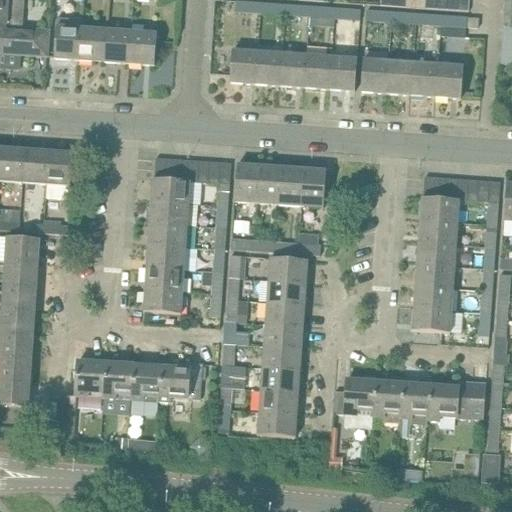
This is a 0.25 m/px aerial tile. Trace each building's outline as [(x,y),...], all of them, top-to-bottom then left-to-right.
[(0,0),(0,54),(47,58),(49,32),(22,30),(24,0),(0,0)] [(404,8),(404,0),(380,0),(381,7),(404,8)] [(425,10),(425,0),(404,0),(404,8),(425,10)] [(436,10),(436,0),(425,0),(425,10),(436,10)] [(447,11),(447,0),(436,0),(436,10),(447,11)] [(447,0),(447,11),(457,12),(458,0),(447,0)] [(469,0),(458,0),(457,12),(469,13),(469,0)] [(511,29),(511,0),(505,0),(503,29),(511,29)] [(259,22),(260,16),(261,5),(236,3),(235,13),(256,14),(256,22),(259,22)] [(260,16),(285,17),(286,6),(261,5),(260,16)] [(310,8),(286,6),(285,17),(309,19),(310,8)] [(335,10),(310,8),(309,19),(309,27),(334,29),(334,21),(335,10)] [(360,12),(335,10),(334,21),(360,22),(360,12)] [(366,23),(391,25),(392,14),(367,12),(366,23)] [(417,16),(392,14),(391,25),(416,26),(417,16)] [(416,26),(441,28),(442,17),(417,16),(416,26)] [(468,19),(442,17),(441,28),(440,37),(465,38),(466,29),(467,29),(468,19)] [(478,20),(468,19),(467,29),(478,29),(478,20)] [(80,62),(82,30),(56,28),(54,60),(80,62)] [(106,63),(108,31),(82,30),(80,62),(106,63)] [(511,30),(503,30),(502,41),(511,41),(511,30)] [(130,65),(132,33),(108,31),(106,63),(130,65)] [(132,33),(130,65),(154,67),(157,35),(132,33)] [(230,84),(255,86),(257,54),(232,52),(230,84)] [(282,55),(257,54),(255,86),(280,87),(282,55)] [(280,87),(305,89),(307,57),(282,55),(280,87)] [(330,91),(332,59),(307,57),(305,89),(330,91)] [(357,61),(332,59),(330,91),(355,93),(357,61)] [(361,93),(386,95),(388,63),(363,61),(361,93)] [(411,97),(413,65),(388,63),(386,95),(411,97)] [(438,67),(413,65),(411,97),(436,98),(438,67)] [(438,67),(436,98),(461,100),(463,68),(438,67)] [(25,152),(1,150),(0,162),(0,182),(22,184),(25,152)] [(46,185),(49,153),(25,152),(22,184),(46,185)] [(49,153),(46,185),(47,185),(46,199),(70,201),(73,155),(49,153)] [(155,160),(154,181),(165,181),(166,160),(155,160)] [(177,161),(166,160),(165,181),(176,182),(177,161)] [(176,182),(186,183),(188,162),(177,161),(176,182)] [(186,183),(190,183),(197,184),(199,162),(188,162),(186,183)] [(199,162),(197,184),(208,184),(209,163),(199,162)] [(219,185),(220,164),(209,163),(208,184),(219,185)] [(231,165),(220,164),(219,185),(230,186),(231,165)] [(234,203),(257,205),(259,167),(237,166),(234,203)] [(279,207),(281,169),(259,167),(257,205),(279,207)] [(301,208),(303,170),(281,169),(279,207),(301,208)] [(303,170),(301,208),(323,210),(326,172),(303,170)] [(423,199),(434,200),(435,179),(425,178),(423,199)] [(446,180),(435,179),(434,200),(445,201),(446,180)] [(446,180),(445,201),(455,202),(457,180),(446,180)] [(455,202),(459,202),(466,203),(468,181),(457,180),(455,202)] [(165,181),(154,181),(152,181),(151,203),(188,206),(190,183),(186,183),(176,182),(165,181)] [(466,203),(477,203),(478,182),(468,181),(466,203)] [(477,203),(488,204),(489,183),(478,182),(477,203)] [(500,184),(489,183),(488,204),(499,205),(500,184)] [(218,208),(228,208),(230,186),(219,185),(218,208)] [(511,223),(511,185),(506,185),(503,223),(511,223)] [(422,199),(420,221),(458,224),(459,202),(455,202),(445,201),(434,200),(423,199),(422,199)] [(151,203),(149,225),(187,228),(188,206),(151,203)] [(487,226),(497,227),(499,205),(488,204),(487,226)] [(228,208),(218,208),(216,230),(227,230),(228,208)] [(0,231),(19,233),(20,220),(20,224),(0,223),(0,231)] [(456,246),(458,224),(420,221),(418,244),(456,246)] [(61,223),(44,222),(44,226),(43,235),(68,237),(68,228),(61,227),(61,223)] [(236,223),(236,233),(248,234),(248,224),(236,223)] [(185,250),(187,228),(149,225),(148,247),(185,250)] [(32,226),(31,234),(35,234),(40,235),(43,235),(44,226),(32,226)] [(497,227),(487,226),(485,248),(496,249),(497,227)] [(227,230),(216,230),(215,252),(225,252),(227,230)] [(6,263),(38,265),(39,241),(7,239),(6,263)] [(254,252),(254,242),(231,240),(231,250),(254,252)] [(276,254),(276,243),(254,242),(254,252),(276,254)] [(298,256),(298,245),(276,243),(276,254),(298,256)] [(455,269),(456,246),(418,244),(417,266),(455,269)] [(321,247),(298,245),(298,256),(320,257),(321,247)] [(184,272),(185,250),(148,247),(146,269),(184,272)] [(496,249),(485,248),(484,271),(494,271),(496,249)] [(225,252),(215,252),(214,257),(214,271),(213,274),(224,274),(225,252)] [(230,257),(229,279),(239,280),(245,280),(246,258),(230,257)] [(511,270),(511,259),(501,259),(500,270),(511,270)] [(270,260),(268,284),(306,286),(308,262),(270,260)] [(38,265),(6,263),(4,287),(36,289),(38,265)] [(417,266),(415,288),(453,291),(455,269),(417,266)] [(146,269),(145,291),(183,294),(184,272),(146,269)] [(494,271),(484,271),(482,293),(492,293),(494,271)] [(224,274),(213,274),(212,296),(222,296),(224,274)] [(500,276),(498,298),(509,299),(510,276),(500,276)] [(229,279),(227,303),(238,303),(239,280),(229,279)] [(304,308),(306,286),(268,284),(266,305),(304,308)] [(4,287),(3,312),(34,314),(36,289),(4,287)] [(451,313),(453,291),(415,288),(414,310),(451,313)] [(181,316),(183,294),(145,291),(143,314),(181,316)] [(492,293),(482,293),(480,315),(491,316),(492,293)] [(222,296),(212,296),(210,318),(220,319),(222,296)] [(498,298),(496,320),(507,321),(509,299),(498,298)] [(226,324),(236,325),(238,303),(227,303),(226,324)] [(238,303),(236,325),(246,326),(248,304),(238,303)] [(266,305),(265,327),(303,330),(304,308),(266,305)] [(450,335),(451,313),(414,310),(412,332),(450,335)] [(33,338),(34,314),(3,312),(1,336),(33,338)] [(491,316),(480,315),(479,337),(489,338),(491,316)] [(495,342),(506,343),(507,321),(496,320),(495,342)] [(226,324),(224,346),(235,347),(235,346),(249,347),(250,333),(236,332),(236,325),(226,324)] [(301,352),(303,330),(265,327),(263,349),(301,352)] [(33,338),(1,336),(0,349),(0,360),(31,362),(33,338)] [(495,342),(493,365),(504,366),(508,366),(508,356),(505,356),(506,343),(495,342)] [(233,369),(235,347),(224,346),(223,368),(233,369)] [(263,349),(262,371),(299,374),(301,352),(263,349)] [(88,394),(103,395),(104,395),(106,364),(107,364),(107,359),(96,358),(95,363),(78,362),(76,398),(63,397),(61,423),(68,423),(75,417),(76,398),(88,399),(88,394)] [(0,360),(0,384),(29,387),(31,362),(0,360)] [(123,365),(107,364),(106,364),(104,395),(103,395),(103,400),(131,402),(134,366),(135,361),(123,360),(123,365)] [(162,363),(151,362),(151,367),(134,366),(131,402),(143,402),(143,398),(159,399),(161,368),(162,368),(162,363)] [(178,369),(162,368),(161,368),(159,399),(158,403),(170,404),(171,399),(200,401),(203,366),(178,364),(178,369)] [(493,365),(492,386),(502,387),(504,366),(493,365)] [(223,368),(221,390),(232,391),(233,369),(223,368)] [(262,371),(260,393),(298,396),(299,374),(262,371)] [(334,393),(333,416),(334,416),(346,416),(345,427),(371,428),(372,418),(375,383),(376,383),(376,378),(375,378),(365,377),(364,382),(347,381),(346,394),(334,393)] [(403,384),(403,380),(392,379),(392,384),(376,383),(375,383),(372,418),(382,419),(382,423),(399,424),(400,420),(403,384)] [(430,386),(431,386),(431,382),(420,381),(419,386),(403,384),(400,420),(410,421),(410,425),(427,426),(427,422),(430,386)] [(430,386),(427,422),(439,423),(439,418),(469,420),(472,385),(447,383),(447,388),(431,386),(430,386)] [(0,422),(27,425),(29,387),(0,384),(0,422)] [(472,385),(469,420),(483,421),(486,386),(472,385)] [(501,409),(502,387),(492,386),(490,408),(501,409)] [(221,390),(220,412),(230,413),(232,391),(221,390)] [(296,418),(298,396),(260,393),(258,415),(296,418)] [(490,408),(489,430),(499,431),(501,409),(490,408)] [(229,434),(230,413),(220,412),(218,433),(229,434)] [(294,441),(296,418),(258,415),(257,438),(294,441)] [(498,454),(499,431),(489,430),(487,453),(498,454)] [(60,434),(59,444),(72,445),(73,435),(60,434)] [(129,441),(128,451),(142,452),(143,442),(129,441)] [(481,485),(483,455),(466,454),(464,484),(481,485)] [(482,471),(481,486),(499,487),(500,472),(482,471)]
